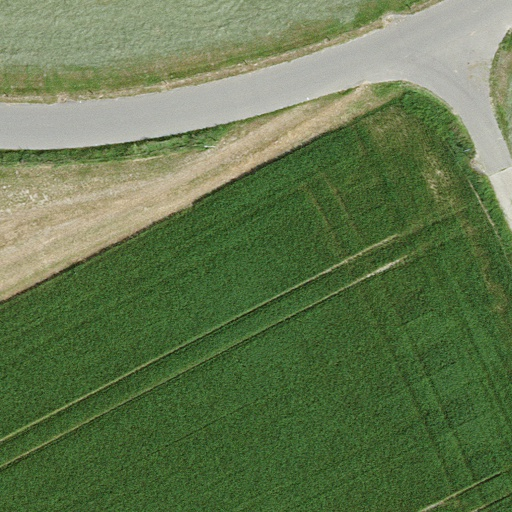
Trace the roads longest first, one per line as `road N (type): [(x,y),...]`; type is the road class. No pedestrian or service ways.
road 1 (tertiary): [(0,124),(149,115),(293,83),(494,0)]
road 2 (track): [(433,31),(500,172)]
